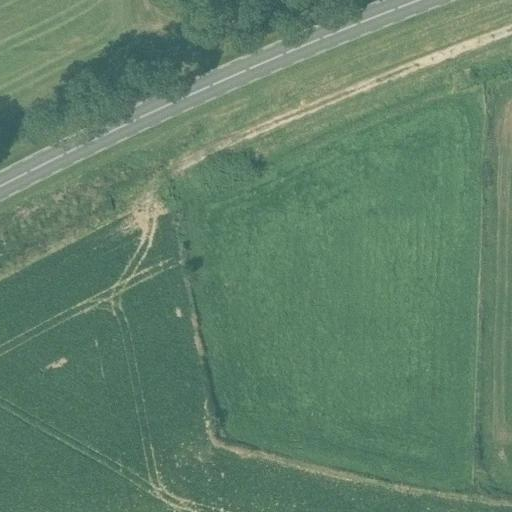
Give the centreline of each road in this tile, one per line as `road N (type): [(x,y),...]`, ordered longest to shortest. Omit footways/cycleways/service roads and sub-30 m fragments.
road 1 (primary): [(0,187),(285,53),(423,0)]
road 2 (track): [(511,31),(164,173),(151,201)]
